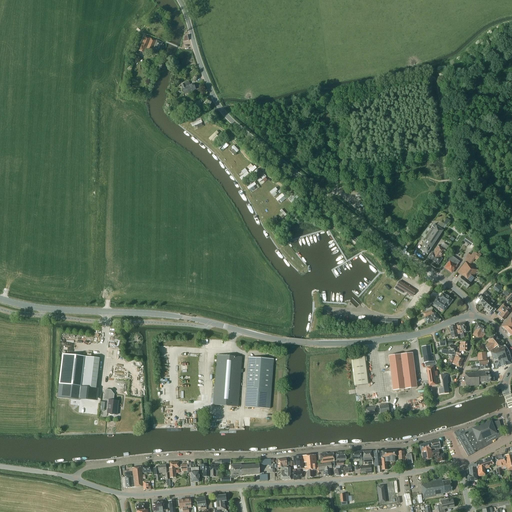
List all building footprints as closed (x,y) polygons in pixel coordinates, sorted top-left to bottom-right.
[(162,44),(145,37),(139,51),(144,54),(146,50),(157,54),(162,44)] [(190,84),(189,81),(181,84),(183,88),(182,89),(184,95),(196,90),(193,83),(190,84)] [(203,106),(201,100),(195,102),(197,109),(203,106)] [(210,138),(214,142),(220,137),(215,132),(210,138)] [(225,140),(218,147),(220,149),(227,143),(225,140)] [(252,172),(257,167),(255,165),(254,166),(251,163),(247,167),(252,172)] [(242,179),(250,174),(246,168),(242,171),(244,174),(241,177),(242,179)] [(270,191),(274,197),(280,193),(277,187),(270,191)] [(293,203),(299,197),(295,192),(288,198),(293,203)] [(283,209),(279,213),(283,218),(287,215),(283,209)] [(427,240),(420,250),(427,255),(443,231),(446,226),(449,221),(447,219),(443,225),(444,225),(441,229),(436,226),(433,225),(430,229),(431,230),(425,239),(427,240)] [(475,238),(468,233),(463,241),(470,246),(474,241),(473,241),(475,238)] [(445,251),(439,247),(437,246),(433,253),(432,252),(428,258),(438,264),(442,259),(440,258),(445,251)] [(478,255),(474,251),(466,262),(466,261),(457,272),(462,276),(458,281),(467,288),(471,283),(470,283),(473,278),(472,277),(478,270),(470,265),(478,255)] [(449,263),(445,268),(451,273),(460,262),(456,259),(455,260),(451,257),(447,262),(449,263)] [(416,291),(399,281),(396,286),(412,296),(416,291)] [(490,301),(486,298),(489,295),(485,292),(483,293),(479,298),(481,300),(479,303),(484,308),(490,301)] [(452,300),(442,293),(438,298),(437,297),(433,303),(444,311),(448,305),(449,306),(452,300)] [(490,301),(484,308),(489,313),(492,310),(494,312),(498,307),(496,305),(495,306),(492,304),(494,302),(491,299),(490,301)] [(507,307),(503,304),(501,306),(502,307),(497,312),(499,313),(497,315),(503,320),(509,313),(508,312),(510,309),(507,307)] [(435,313),(434,314),(432,309),(423,313),(427,324),(438,319),(435,313)] [(511,319),(511,318),(502,327),(511,335),(511,334),(511,319)] [(466,328),(465,323),(456,325),(457,330),(458,334),(460,334),(461,338),(466,337),(465,333),(467,332),(466,328)] [(487,329),(477,323),(474,328),(475,329),(472,335),(481,340),(484,334),(487,329)] [(457,337),(455,325),(449,327),(452,338),(457,337)] [(497,346),(498,348),(504,345),(495,335),(486,341),(488,343),(484,346),(488,352),(497,346)] [(467,342),(460,342),(460,347),(458,346),(457,349),(459,351),(467,352),(467,342)] [(431,354),(430,345),(422,347),(424,363),(434,361),(433,353),(431,354)] [(504,345),(498,348),(490,352),(493,359),(495,368),(511,364),(508,352),(504,345)] [(441,353),(441,354),(447,355),(447,354),(454,355),(456,347),(449,346),(448,350),(442,349),(441,350),(441,353)] [(487,360),(486,352),(477,353),(478,361),(487,360)] [(388,356),(393,391),(417,388),(412,353),(388,356)] [(62,354),(57,397),(80,399),(81,397),(95,399),(97,388),(96,388),(97,377),(99,358),(62,354)] [(368,384),(364,354),(352,356),(356,385),(368,384)] [(242,357),(217,355),(213,405),(238,407),(242,357)] [(463,358),(456,355),(452,364),(459,367),(463,358)] [(270,409),(271,390),(273,359),(248,357),(246,388),(245,407),(270,409)] [(488,363),(488,361),(479,362),(480,370),(489,368),(489,363),(488,363)] [(436,385),(433,366),(426,367),(429,386),(436,385)] [(488,375),(488,371),(465,373),(465,384),(466,386),(479,385),(479,381),(486,381),(486,383),(489,383),(489,382),(494,382),(493,375),(488,375)] [(447,374),(441,375),(443,388),(438,388),(439,394),(449,393),(447,383),(448,383),(447,374)] [(112,390),(107,389),(105,399),(109,400),(108,413),(110,414),(111,415),(114,415),(115,414),(117,415),(119,401),(114,400),(115,394),(112,390)] [(389,413),(388,404),(379,405),(380,414),(389,413)] [(376,407),(366,408),(366,409),(366,415),(377,413),(376,407)] [(502,435),(499,421),(491,423),(490,422),(473,429),(474,430),(465,435),(464,433),(457,437),(468,456),(475,452),(475,451),(477,449),(478,451),(492,443),(491,441),(502,435)] [(440,448),(439,440),(430,441),(431,449),(435,448),(435,449),(440,448)] [(431,449),(430,442),(419,445),(421,451),(423,461),(432,458),(431,449)] [(362,459),(362,451),(357,452),(351,452),(352,460),(357,460),(358,460),(362,459)] [(372,460),(371,451),(363,451),(363,459),(364,465),(372,464),(372,460)] [(378,472),(381,472),(380,451),(374,452),(374,458),(375,458),(375,460),(373,460),(374,467),(377,466),(378,472)] [(396,451),(380,451),(381,472),(382,472),(381,470),(387,470),(387,462),(395,461),(394,456),(396,456),(396,451)] [(439,455),(439,451),(432,452),(433,456),(435,456),(436,462),(441,461),(442,462),(444,462),(443,460),(444,460),(444,454),(439,455)] [(346,460),(346,452),(336,452),(336,460),(346,460)] [(327,454),(327,453),(320,454),(320,463),(326,463),(334,461),(333,453),(327,454)] [(302,456),(303,469),(303,471),(306,471),(307,478),(313,477),(312,470),(317,470),(316,458),(315,458),(314,457),(314,455),(302,456)] [(507,468),(504,455),(495,457),(497,466),(501,465),(502,469),(507,468)] [(303,469),(302,456),(293,456),(294,465),(297,465),(297,469),(303,469)] [(287,466),(286,458),(278,459),(278,468),(282,467),(282,466),(287,466)] [(493,464),(492,458),(476,463),(476,465),(474,465),(472,464),(470,465),(469,466),(468,466),(469,466),(469,468),(469,474),(467,474),(468,481),(477,480),(477,477),(485,476),(484,469),(489,467),(489,466),(493,464)] [(179,468),(179,462),(170,462),(170,468),(169,468),(170,478),(176,477),(175,468),(179,468)] [(332,468),(331,462),(317,465),(319,473),(323,472),(324,475),(325,475),(325,477),(331,476),(330,469),(332,468)] [(206,465),(200,464),(200,470),(203,470),(203,477),(209,477),(209,471),(209,467),(206,467),(206,465)] [(260,473),(259,464),(249,465),(241,465),(241,464),(230,465),(231,478),(236,477),(235,476),(242,476),(242,475),(249,474),(260,473)] [(166,473),(166,465),(158,465),(158,467),(154,468),(154,475),(156,475),(157,481),(159,481),(158,473),(166,473)] [(218,465),(209,465),(209,471),(210,471),(210,477),(216,477),(216,476),(217,476),(217,475),(218,475),(218,471),(218,465)] [(342,465),(339,466),(340,474),(343,474),(352,472),(351,467),(351,465),(347,465),(348,466),(345,467),(343,467),(342,465)] [(371,473),(371,465),(360,466),(360,472),(365,471),(365,474),(371,473)] [(143,486),(141,467),(132,468),(133,476),(125,477),(126,488),(135,487),(143,486)] [(291,474),(290,468),(284,468),(284,471),(281,471),(281,474),(281,480),(291,480),(291,474)] [(301,472),(300,470),(296,470),(297,471),(293,471),(293,480),(297,480),(299,479),(299,478),(303,477),(302,472),(301,472)] [(442,481),(442,479),(431,480),(425,481),(421,482),(423,498),(443,495),(443,493),(446,493),(446,492),(452,491),(450,480),(442,481)] [(349,501),(348,493),(340,494),(341,506),(347,505),(347,502),(349,501)] [(215,511),(225,511),(226,511),(226,509),(225,501),(226,501),(225,495),(216,496),(217,502),(215,502),(216,508),(215,509),(215,511)] [(206,510),(205,497),(196,498),(197,507),(200,507),(201,511),(206,510)] [(454,507),(452,499),(440,502),(441,505),(437,506),(438,511),(444,511),(444,509),(454,507)]
